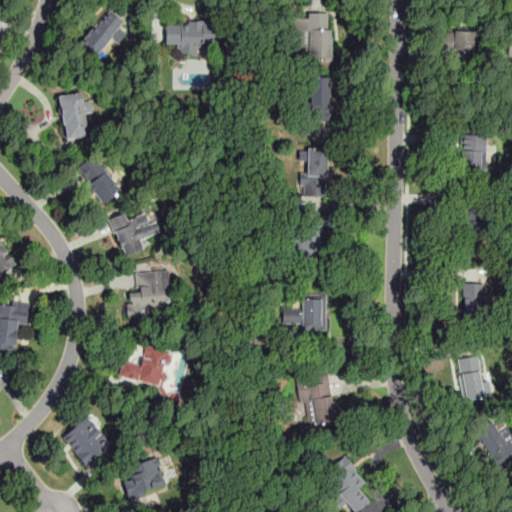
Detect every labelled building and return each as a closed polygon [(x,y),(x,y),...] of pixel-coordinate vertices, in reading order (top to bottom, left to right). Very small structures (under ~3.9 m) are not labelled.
[(124,24),(109,9),(77,42),(93,57),(124,24)] [(299,14),(299,58),(329,58),(329,14),(299,14)] [(212,44),(212,20),(165,21),(165,43),(176,43),(177,54),(201,54),(201,44),(212,44)] [(475,31),(440,31),(441,52),(475,51),(475,31)] [(307,119),(329,119),(329,82),(307,82),(307,119)] [(57,96),(65,140),(89,135),(81,92),(57,96)] [(484,133),(459,133),(459,175),(484,175),(484,133)] [(326,195),(327,147),(304,146),(303,195),(326,195)] [(76,168),(100,207),(121,193),(96,155),(76,168)] [(457,206),(459,252),(483,251),(481,204),(457,206)] [(123,256),(148,247),(144,237),(159,231),(155,221),(149,223),(145,212),(126,219),(123,212),(108,217),(123,256)] [(299,260),(322,260),(322,220),(299,220),(299,260)] [(0,274),(13,267),(0,244),(0,274)] [(135,272),(136,291),(125,292),(126,320),(148,318),(147,308),(170,307),(168,270),(135,272)] [(482,315),(482,272),(461,272),(461,315),(482,315)] [(301,330),(326,330),(326,296),(300,296),(300,308),(283,308),(283,324),(301,324),(301,330)] [(28,305),(0,302),(0,344),(15,346),(17,324),(26,325),(28,305)] [(127,340),(119,378),(161,387),(170,349),(127,340)] [(463,400),(483,398),(478,353),(457,356),(463,400)] [(329,375),(305,378),(310,424),(335,421),(329,375)] [(85,463),(109,440),(85,415),(61,439),(85,463)] [(511,441),(503,424),(497,427),(493,421),(475,430),(494,469),(511,460),(511,441)] [(354,511),(369,501),(359,489),(366,483),(345,456),(322,474),(352,511),(354,511)] [(134,496),(156,489),(147,459),(125,466),(134,496)]
